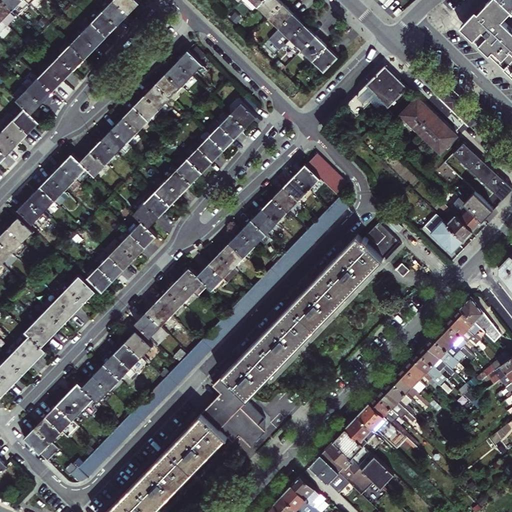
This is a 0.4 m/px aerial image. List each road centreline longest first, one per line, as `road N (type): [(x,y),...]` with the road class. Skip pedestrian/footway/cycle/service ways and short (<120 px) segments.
road 1 (residential): [(0,429),(76,499),(372,196)]
road 2 (residential): [(235,511),(455,282)]
road 3 (residential): [(172,251),(0,429)]
road 4 (residential): [(55,139),(195,19)]
road 5 (residential): [(312,132),(172,251)]
road 6 (residential): [(286,108),(172,251)]
road 7 (residential): [(55,139),(76,103),(169,0)]
road 8 (residential): [(389,39),(511,158)]
road 9 (residential): [(286,108),(195,19)]
road 10 (residential): [(389,39),(305,125)]
